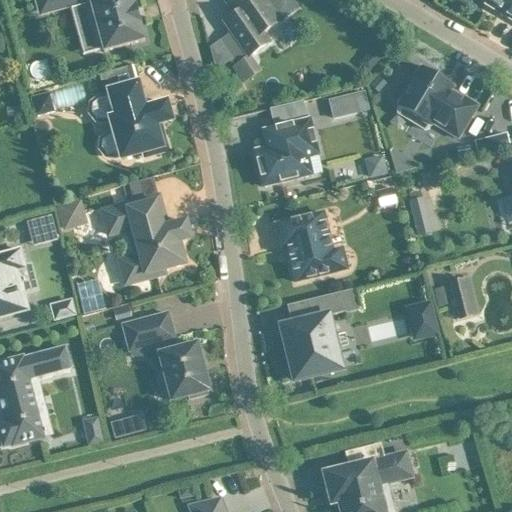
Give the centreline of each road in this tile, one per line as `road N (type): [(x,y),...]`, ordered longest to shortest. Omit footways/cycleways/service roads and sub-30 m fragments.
road 1 (residential): [(292,511),(257,427),(211,149),(176,0)]
road 2 (residential): [(511,70),(396,0)]
